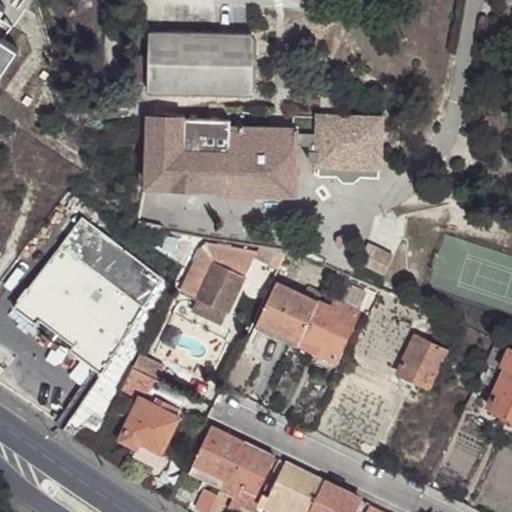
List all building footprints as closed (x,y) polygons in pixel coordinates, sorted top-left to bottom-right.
[(19,0),(0,0),(0,1),(21,22),(32,12),(19,0)] [(15,68),(19,71),(30,77),(32,75),(42,59),(37,40),(0,15),(0,60),(14,70),(15,68)] [(257,77),(259,42),(154,40),(152,101),(257,102),(257,77)] [(30,77),(19,71),(12,81),(30,91),(38,79),(32,75),(30,77)] [(315,131),(297,131),(297,144),(310,144),(310,159),(318,159),(318,174),(337,175),(342,181),(356,181),(360,176),(377,176),(377,166),(382,166),(382,113),(315,113),(315,131)] [(183,145),(183,134),(183,121),(149,121),(148,184),(147,187),(183,189),(228,190),(228,195),(295,196),(295,194),(297,144),(297,131),(291,130),(292,118),(230,119),(230,122),(229,130),(229,135),(230,146),(223,145),(221,151),(193,150),(192,146),(183,145)] [(183,121),(183,134),(229,135),(229,130),(230,122),(230,119),(183,121)] [(229,135),(183,134),(183,145),(192,146),(193,150),(221,151),(223,145),(230,146),(229,135)] [(82,217),(15,308),(40,327),(43,323),(75,346),(71,351),(103,375),(164,278),(82,217)] [(159,236),(161,228),(135,223),(133,230),(159,236)] [(394,254),(365,240),(356,260),(385,274),(394,254)] [(198,297),(228,312),(245,279),(242,277),(246,268),(219,256),(215,264),(213,264),(198,297)] [(317,303),(301,339),(321,348),(318,355),(334,362),(369,291),(351,282),(341,308),(333,303),(330,309),(317,303)] [(283,330),(301,339),(317,303),(277,285),(260,325),(282,334),(283,330)] [(378,326),(369,323),(357,347),(365,351),(378,326)] [(256,329),(296,349),(301,339),(283,330),(282,334),(260,325),(256,329)] [(397,372),(429,388),(447,351),(445,350),(450,341),(420,325),(397,372)] [(511,421),(511,349),(501,369),(507,372),(490,410),(511,421)] [(382,384),(385,376),(357,364),(353,372),(382,384)] [(139,443),(164,455),(180,419),(141,399),(120,441),(136,449),(139,443)] [(226,479),(244,443),(212,427),(194,464),(196,464),(226,479)] [(158,466),(164,455),(139,443),(136,449),(134,454),(158,466)] [(275,458),(244,443),(226,479),(241,486),(257,493),(275,458)] [(220,487),(226,479),(196,464),(190,473),(220,487)] [(309,511),(324,483),(287,464),(269,498),(294,510),(292,511),(309,511)] [(241,486),(226,479),(220,487),(219,490),(235,498),(241,486)] [(355,511),(362,500),(324,483),(309,511),(355,511)] [(269,498),(264,496),(259,505),(269,510),(267,511),(292,511),(294,510),(269,498)]
